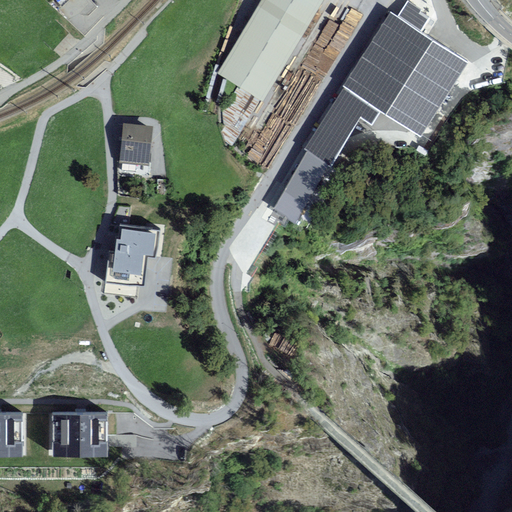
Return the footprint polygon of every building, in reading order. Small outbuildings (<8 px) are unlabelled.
[(262,0),(219,72),(264,99),(324,0),(262,0)] [(400,10),(349,86),(430,139),(480,64),(400,10)] [(341,84),(305,146),(340,165),(375,103),(341,84)] [(153,126),(124,123),(120,160),(149,163),(153,126)] [(159,225),(120,221),(118,233),(116,233),(114,250),(109,250),(106,279),(144,284),(147,252),(156,253),(159,225)] [(107,413),(52,412),(52,455),(106,456),(107,413)] [(21,413),(0,413),(0,456),(22,456),(21,413)]
